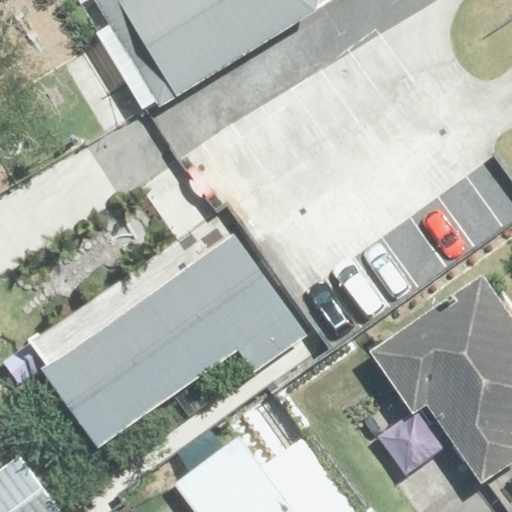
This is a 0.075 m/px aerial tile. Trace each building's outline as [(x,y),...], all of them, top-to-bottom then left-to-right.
[(95,0),(144,94),(315,7),(316,0),(95,0)] [(236,232),(40,368),(103,457),(235,364),(245,377),(310,331),(236,232)] [(511,328),(488,292),(376,367),(419,431),(433,422),(481,495),(511,475),(511,328)] [(231,426),(168,475),(197,511),(353,511),(298,441),(264,468),(231,426)] [(47,441),(0,472),(0,506),(3,511),(88,511),(93,509),(47,441)]
